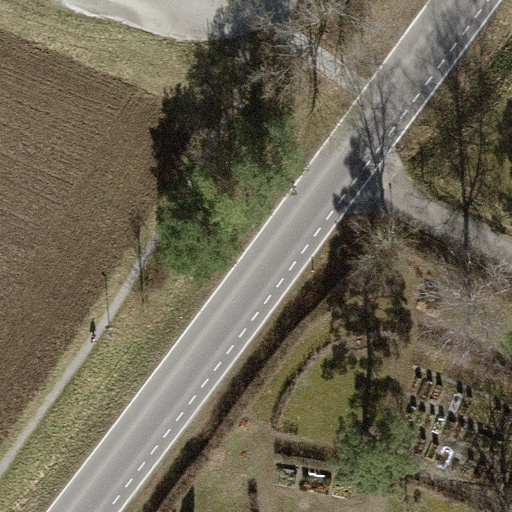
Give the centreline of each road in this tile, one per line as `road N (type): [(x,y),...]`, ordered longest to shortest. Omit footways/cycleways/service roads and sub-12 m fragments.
road 1 (tertiary): [(83,511),(465,0)]
road 2 (track): [(340,170),(511,253)]
